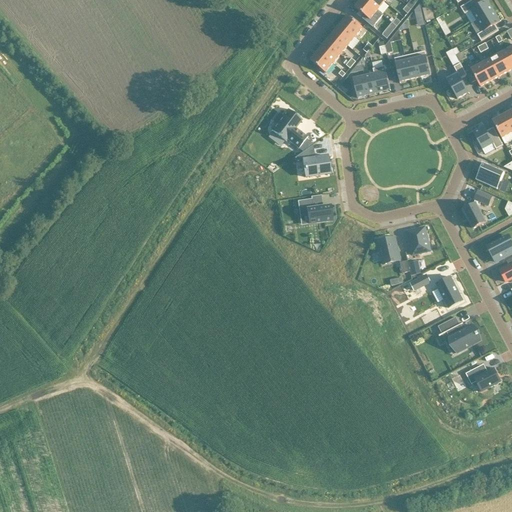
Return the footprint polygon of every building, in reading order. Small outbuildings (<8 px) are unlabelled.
[(364,0),(361,0),(355,8),(370,20),(377,11),(364,0)] [(382,0),(364,0),(377,11),(385,2),(382,0)] [(470,11),(477,21),(493,11),(487,0),(482,3),(479,0),(473,0),(460,8),(465,15),(470,11)] [(411,9),(415,5),(411,1),(407,6),(411,9)] [(420,4),(414,11),(415,15),(423,14),(420,4)] [(408,14),(411,9),(407,6),(403,10),(408,14)] [(493,11),(477,21),(483,32),(477,35),(481,42),(499,31),(495,25),(500,22),(493,11)] [(433,13),(424,15),(425,21),(435,19),(433,13)] [(348,16),(340,25),(355,38),(363,29),(348,16)] [(397,27),(401,22),(396,19),(392,23),(397,27)] [(448,35),(453,33),(449,24),(444,26),(448,35)] [(340,25),(333,34),(348,47),(355,38),(340,25)] [(391,34),(386,31),(382,35),(387,39),(391,34)] [(333,34),(325,43),(340,55),(348,47),(333,34)] [(325,43),(318,51),(333,64),(340,55),(325,43)] [(511,58),(507,50),(498,55),(508,72),(511,70),(511,58)] [(318,51),(310,61),(326,73),(333,64),(318,51)] [(415,54),(420,78),(431,76),(425,52),(415,54)] [(405,57),(410,80),(420,78),(415,54),(405,57)] [(498,55),(489,60),(499,77),(508,72),(498,55)] [(400,83),(410,80),(405,57),(394,59),(400,83)] [(489,60),(480,65),(490,82),(499,77),(489,60)] [(469,93),(461,79),(467,76),(460,64),(454,67),(457,73),(446,78),(457,100),(469,93)] [(480,65),(471,70),(477,80),(480,87),(490,82),(480,65)] [(373,69),(374,74),(379,93),(390,90),(385,66),(373,69)] [(477,80),(471,70),(466,73),(472,83),(477,80)] [(374,74),(364,76),(369,95),(379,93),(374,74)] [(369,95),(364,76),(353,79),(357,98),(369,95)] [(271,130),(271,131),(286,142),(287,140),(298,149),(298,150),(308,137),(307,137),(295,129),(301,121),(302,121),(287,110),(288,110),(283,117),(279,114),(273,121),(277,124),(272,131),(271,130)] [(511,110),(503,116),(511,132),(511,110)] [(511,132),(503,116),(493,122),(502,139),(511,133),(511,132)] [(494,128),(487,131),(484,126),(473,132),(482,150),(493,144),(496,150),(503,146),(494,128)] [(323,155),(299,159),(302,177),(326,174),(323,155)] [(504,173),(483,164),(476,180),(497,190),(504,173)] [(292,175),(277,177),(279,195),(294,194),(292,175)] [(473,205),(464,210),(474,229),(486,223),(478,209),(481,203),(488,206),(492,197),(478,191),(474,200),(475,200),(473,205)] [(307,214),(309,225),(332,221),(330,206),(313,209),(313,208),(311,200),(298,202),(300,216),(307,214)] [(424,227),(407,231),(412,255),(430,250),(424,227)] [(506,237),(487,247),(495,262),(511,253),(511,244),(510,246),(506,237)] [(400,261),(395,238),(378,242),(383,265),(400,261)] [(509,266),(500,271),(506,283),(511,280),(511,281),(511,258),(507,262),(509,266)] [(410,272),(408,261),(400,263),(402,274),(410,272)] [(417,261),(410,263),(412,275),(420,273),(417,261)] [(402,277),(391,279),(392,285),(403,282),(402,277)] [(423,277),(411,284),(414,291),(427,284),(423,277)] [(450,277),(436,285),(449,308),(463,301),(450,277)] [(472,326),(464,330),(461,325),(460,325),(456,318),(438,327),(442,335),(446,333),(457,353),(480,341),(478,336),(479,335),(478,333),(477,334),(472,326)] [(501,351),(494,353),(499,364),(505,362),(501,351)] [(482,366),(466,374),(471,385),(476,382),(481,393),(502,382),(494,368),(486,373),(482,366)] [(464,383),(460,375),(452,380),(456,388),(464,383)]
